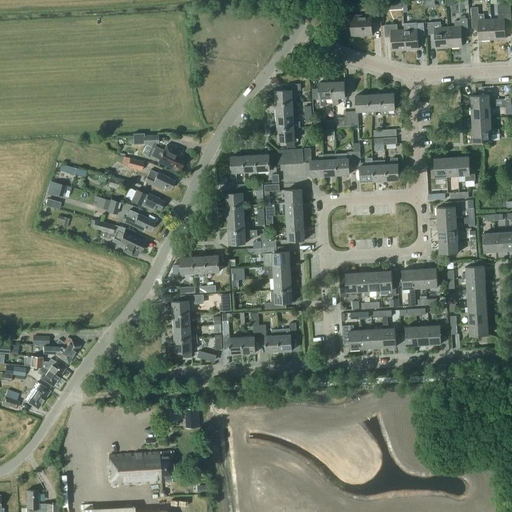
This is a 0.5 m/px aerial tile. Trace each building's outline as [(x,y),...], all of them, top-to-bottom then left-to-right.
[(491,19),(492,39),(505,38),(504,24),(511,24),(510,5),(498,6),(499,19),(491,19)] [(378,21),(378,7),(365,8),(365,15),(351,15),(352,36),(372,35),(372,21),(378,21)] [(480,40),(492,39),(491,19),(484,19),(484,13),(479,14),(478,7),(471,7),(472,15),(471,15),(471,26),(479,26),(480,40)] [(467,18),(466,18),(466,15),(460,15),(460,20),(454,21),(454,26),(447,27),(448,47),(462,46),(461,33),(468,32),(467,18)] [(436,48),(448,47),(447,27),(442,27),(441,22),(428,23),(429,34),(435,34),(436,48)] [(411,29),(404,30),(405,50),(418,49),(417,35),(424,34),(424,23),(410,24),(411,29)] [(393,50),(405,50),(404,30),(398,30),(397,25),(384,25),(385,37),(392,37),(393,50)] [(344,81),(329,82),(330,96),(333,96),(333,105),(339,105),(338,98),(346,97),(345,81),(344,81)] [(319,88),(312,89),(312,99),(320,98),(320,104),(324,104),(324,97),(330,96),(329,82),(319,82),(319,88)] [(276,104),(291,103),(293,103),(292,91),(300,91),(300,83),(286,84),(287,90),(275,90),(276,104)] [(379,94),(380,110),(382,110),(383,114),(388,114),(387,110),(395,109),(394,93),(379,94)] [(357,110),(349,110),(350,125),(357,125),(357,111),(368,111),(367,94),(357,95),(357,110)] [(375,110),(380,110),(379,94),(367,94),(368,111),(370,111),(370,115),(375,115),(375,110)] [(471,107),(490,106),(489,94),(471,95),(471,107)] [(293,103),(291,103),(276,104),(277,115),(293,114),(293,108),(297,108),(297,103),(293,103)] [(490,106),(471,107),(472,119),(491,118),(490,106)] [(346,111),(346,118),(337,119),(337,126),(350,125),(349,110),(346,111)] [(277,115),(277,127),(294,125),(293,114),(277,115)] [(491,118),(472,119),(473,130),(491,129),(491,118)] [(278,141),(286,140),(287,147),(295,147),(295,140),(294,125),(277,127),(278,141)] [(492,141),(492,134),(500,133),(499,129),(491,129),(473,130),(473,142),(492,141)] [(144,144),(144,143),(158,143),(158,135),(144,135),(144,133),(133,133),(133,144),(144,144)] [(360,165),(358,142),(352,142),(352,150),(353,167),(360,166),(361,181),(372,181),(371,157),(366,158),(366,165),(360,165)] [(185,160),(179,157),(181,152),(166,145),(164,150),(154,145),(150,155),(159,159),(158,161),(172,168),(173,166),(180,169),(185,160)] [(312,176),(323,176),(322,153),(319,154),(319,159),(311,159),(310,148),(305,148),(305,163),(311,163),(312,176)] [(346,152),(333,153),(335,175),(350,174),(349,167),(353,167),(352,150),(346,151),(346,152)] [(333,153),(322,153),(323,176),(335,175),(333,153)] [(254,155),(255,171),(269,170),(269,154),(254,155)] [(231,156),(232,172),(230,172),(231,178),(237,178),(237,172),(243,172),(242,155),(231,156)] [(254,155),(242,155),(243,172),(255,171),(254,155)] [(144,161),(124,156),(122,165),(142,170),(144,161)] [(475,174),(470,174),(469,156),(457,157),(458,175),(465,175),(465,181),(475,180),(475,174)] [(372,157),(371,157),(372,181),(385,180),(383,160),(372,161),(372,157)] [(392,163),(385,164),(385,160),(383,160),(385,180),(399,179),(398,157),(392,158),(392,163)] [(435,177),(447,176),(446,157),(434,158),(435,169),(435,177)] [(447,176),(458,175),(457,157),(446,157),(447,176)] [(86,173),(87,168),(62,161),(60,166),(86,173)] [(170,189),(174,180),(168,178),(169,177),(158,172),(158,173),(151,170),(147,178),(145,182),(163,190),(165,186),(170,189)] [(124,180),(110,176),(108,186),(121,189),(124,180)] [(51,181),(48,192),(63,196),(66,185),(51,181)] [(155,207),(160,210),(164,201),(159,198),(148,193),(148,194),(137,189),(131,201),(141,205),(141,204),(142,205),(142,206),(153,211),(155,207)] [(285,191),(286,202),(303,201),(302,189),(285,191)] [(227,193),(227,205),(243,204),(242,192),(227,193)] [(96,206),(104,209),(104,210),(117,214),(121,202),(107,198),(107,199),(95,196),(94,201),(97,202),(96,206)] [(55,200),(47,198),(45,205),(53,207),(55,200)] [(303,213),(303,201),(286,202),(287,214),(303,213)] [(438,219),(456,218),(456,211),(459,211),(459,201),(445,202),(446,207),(437,207),(438,219)] [(227,205),(228,217),(244,217),(243,204),(227,205)] [(132,210),(129,210),(124,222),(143,231),(145,227),(151,230),(155,222),(149,219),(149,218),(139,213),(139,214),(132,210)] [(304,226),(303,213),(287,214),(287,227),(304,226)] [(70,218),(58,215),(57,220),(62,222),(61,225),(67,227),(70,218)] [(228,217),(229,230),(244,229),(244,217),(228,217)] [(456,218),(438,219),(438,230),(457,229),(457,223),(461,223),(460,217),(456,218)] [(113,232),(115,225),(94,220),(92,227),(113,232)] [(305,240),(304,226),(287,227),(288,240),(305,240)] [(245,243),(245,237),(257,236),(256,229),(244,230),(244,229),(229,230),(229,244),(245,243)] [(458,240),(457,229),(438,230),(439,241),(458,240)] [(123,251),(133,256),(134,256),(135,257),(136,256),(137,256),(138,255),(138,254),(140,251),(141,251),(145,243),(139,240),(139,239),(129,234),(128,236),(123,234),(117,231),(112,242),(125,248),(123,251)] [(496,251),(507,250),(506,232),(495,233),(496,251)] [(484,252),(496,251),(495,233),(483,233),(484,252)] [(459,252),(458,240),(439,241),(440,254),(459,252)] [(277,253),(276,247),(262,247),(263,254),(264,254),(264,265),(290,263),(289,251),(277,253)] [(207,276),(207,272),(206,255),(193,256),(194,272),(194,277),(207,276)] [(219,255),(206,255),(207,272),(220,271),(219,255)] [(193,256),(192,256),(181,257),(181,264),(181,271),(181,273),(194,272),(193,256)] [(274,270),(274,277),(291,276),(290,263),(264,265),(265,271),(274,270)] [(466,266),(466,273),(462,273),(463,278),(467,278),(467,279),(485,277),(484,265),(466,266)] [(413,269),(415,305),(416,305),(415,288),(426,287),(425,268),(413,269)] [(437,268),(425,268),(426,287),(438,286),(437,268)] [(415,305),(413,269),(402,270),(402,276),(403,285),(403,288),(410,288),(410,292),(409,292),(410,305),(409,305),(415,305)] [(392,270),(380,271),(381,290),(388,289),(388,295),(396,295),(396,287),(393,287),(392,270)] [(368,272),(370,290),(376,290),(376,294),(381,293),(381,290),(380,271),(368,272)] [(370,295),(370,290),(368,272),(357,273),(358,291),(365,291),(365,295),(370,295)] [(345,273),(346,281),(340,281),(341,296),(347,296),(347,292),(358,291),(357,273),(345,273)] [(292,289),(291,276),(274,277),(275,290),(292,289)] [(467,279),(467,290),(486,289),(485,277),(467,279)] [(292,302),(292,289),(275,290),(275,302),(266,302),(266,308),(281,308),(281,302),(292,302)] [(487,300),(486,289),(467,290),(468,301),(487,300)] [(204,294),(181,295),(181,301),(173,301),(173,314),(190,313),(189,304),(203,303),(204,303),(204,294)] [(390,307),(399,306),(398,298),(389,299),(390,307)] [(468,301),(469,312),(487,311),(487,300),(468,301)] [(469,312),(469,324),(488,323),(487,311),(469,312)] [(190,313),(173,314),(174,327),(191,326),(190,313)] [(383,328),(384,347),(396,346),(395,328),(388,328),(388,317),(383,317),(383,328)] [(489,335),(488,323),(469,324),(470,336),(489,335)] [(291,329),(276,330),(278,351),(292,350),(291,339),(297,338),(297,324),(290,324),(291,329)] [(254,336),(241,337),(242,353),(255,352),(255,340),(259,340),(258,325),(254,325),(254,336)] [(267,325),(258,325),(259,340),(266,339),(266,352),(278,351),(276,330),(272,330),(273,336),(267,336),(267,325)] [(354,325),(343,325),(344,343),(350,343),(350,349),(362,348),(361,330),(354,330),(354,325)] [(418,345),(429,344),(428,325),(417,326),(418,345)] [(440,325),(428,325),(429,344),(442,343),(440,325)] [(175,339),(192,338),(197,338),(197,334),(191,335),(191,326),(174,327),(175,339)] [(406,346),(418,345),(417,326),(406,327),(406,346)] [(373,348),(384,347),(383,328),(372,329),(373,348)] [(362,348),(373,348),(372,329),(361,330),(362,348)] [(230,354),(242,353),(241,337),(231,337),(230,334),(225,334),(225,349),(230,349),(230,354)] [(34,335),(34,343),(48,344),(48,336),(34,335)] [(61,346),(74,354),(81,345),(68,336),(64,342),(59,339),(56,342),(61,346)] [(176,352),(184,351),(184,357),(192,357),(192,351),(192,349),(191,342),(198,342),(197,338),(192,338),(175,339),(176,352)] [(0,342),(0,352),(10,353),(10,343),(0,342)] [(68,363),(74,354),(61,346),(43,345),(43,353),(56,353),(55,355),(68,363)] [(41,368),(47,369),(59,377),(65,368),(51,358),(49,362),(43,361),(43,356),(31,356),(30,366),(42,367),(41,368)] [(5,373),(13,374),(12,375),(15,376),(14,379),(23,380),(23,376),(25,377),(26,367),(14,366),(6,365),(5,373)] [(59,377),(47,369),(41,368),(40,369),(44,372),(40,377),(53,386),(59,377)] [(38,409),(50,390),(38,382),(25,400),(38,409)] [(4,401),(15,407),(17,402),(7,396),(4,401)] [(200,427),(198,407),(185,408),(186,428),(200,427)] [(176,481),(173,451),(109,455),(111,485),(176,481)] [(72,495),(84,494),(83,479),(70,481),(72,495)] [(206,493),(206,485),(196,485),(197,493),(206,493)] [(58,511),(59,504),(47,504),(47,507),(38,507),(38,490),(27,490),(26,511),(58,511)]
